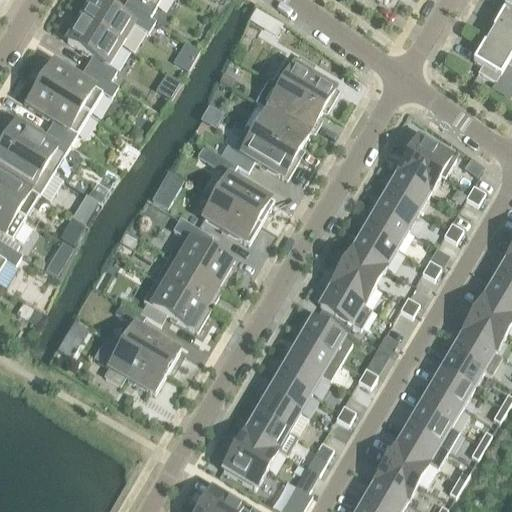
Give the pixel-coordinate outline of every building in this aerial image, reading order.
[(148,24),(162,0),(130,0),(125,9),(148,24)] [(511,0),(502,16),(511,21),(511,0)] [(156,29),(148,24),(125,9),(118,20),(92,4),(79,25),(120,51),(133,29),(150,40),(156,29)] [(511,21),(502,16),(488,41),(511,54),(511,21)] [(269,23),(263,33),(275,40),(281,30),(269,23)] [(107,72),(120,51),(79,25),(66,47),(92,63),(86,73),(109,88),(115,77),(107,72)] [(511,73),(511,54),(488,41),(473,66),(481,71),(477,78),(495,88),(506,70),(511,73)] [(338,98),(313,83),(309,80),(314,72),(298,63),(293,71),(284,66),(271,88),(280,93),(321,118),(325,120),(338,98)] [(109,88),(86,73),(79,84),(49,66),(36,87),(89,120),(102,98),(110,103),(117,93),(109,88)] [(223,80),(219,88),(231,94),(235,86),(223,80)] [(165,81),(155,98),(170,107),(180,90),(165,81)] [(89,120),(36,87),(23,108),(53,127),(48,136),(70,150),(89,120)] [(317,125),(321,118),(280,93),(267,115),(308,140),(309,138),(313,140),(321,127),(317,125)] [(295,161),(308,140),(267,115),(254,137),(295,161)] [(52,180),(70,150),(48,136),(42,144),(12,126),(0,145),(0,148),(2,150),(52,180)] [(299,164),(295,161),(254,137),(245,132),(232,155),(254,167),(286,186),(299,164)] [(455,165),(451,162),(419,143),(407,162),(440,182),(440,181),(444,183),(455,165)] [(52,180),(2,150),(0,154),(0,178),(38,202),(52,180)] [(227,152),(221,162),(248,178),(254,167),(232,155),(227,152)] [(214,160),(208,171),(221,179),(227,168),(214,160)] [(440,182),(407,162),(396,181),(429,200),(440,182)] [(475,184),(484,171),(471,162),(462,175),(475,184)] [(38,202),(0,178),(0,208),(25,224),(38,202)] [(228,181),(215,203),(261,229),(273,208),(228,181)] [(429,200),(396,181),(385,199),(418,219),(429,200)] [(484,199),(472,192),(468,198),(481,206),(484,199)] [(158,195),(151,207),(166,216),(173,204),(158,195)] [(481,206),(468,198),(465,205),(477,212),(481,206)] [(418,219),(385,199),(374,218),(407,237),(418,219)] [(85,202),(79,211),(91,219),(97,210),(85,202)] [(261,229),(215,203),(202,224),(248,251),(261,229)] [(25,224),(0,208),(0,239),(11,246),(25,224)] [(396,256),(407,237),(374,218),(363,237),(396,256)] [(77,251),(86,229),(69,222),(60,244),(77,251)] [(178,225),(172,235),(180,240),(190,246),(205,255),(211,244),(178,225)] [(462,237),(450,229),(447,236),(459,243),(462,237)] [(459,243),(447,236),(443,242),(455,249),(459,243)] [(363,237),(352,255),(385,274),(396,256),(363,237)] [(0,239),(0,248),(14,257),(19,251),(11,246),(0,239)] [(190,246),(177,267),(218,292),(231,270),(205,255),(190,246)] [(0,276),(6,267),(14,272),(20,261),(14,257),(0,248),(0,276)] [(61,251),(45,276),(57,284),(72,258),(61,251)] [(385,274),(352,255),(341,274),(374,293),(385,274)] [(177,267),(169,262),(155,285),(205,315),(205,314),(210,306),(214,309),(221,296),(217,293),(218,292),(177,267)] [(511,269),(505,266),(494,284),(511,294),(511,269)] [(428,267),(425,273),(437,280),(440,274),(428,267)] [(437,280),(425,273),(421,279),(433,286),(437,280)] [(363,312),(374,293),(341,274),(330,292),(363,312)] [(511,294),(494,284),(483,303),(511,319),(511,294)] [(205,315),(155,285),(142,307),(145,308),(166,321),(196,339),(209,316),(205,314),(205,315)] [(371,316),(363,312),(330,292),(319,312),(351,331),(352,331),(360,336),(371,316)] [(511,328),(511,319),(483,303),(472,322),(505,341),(511,328)] [(419,311),(406,304),(403,310),(415,317),(419,311)] [(145,308),(139,319),(160,331),(166,321),(145,308)] [(120,309),(114,319),(130,328),(138,333),(144,323),(120,309)] [(411,324),(415,317),(403,310),(399,316),(411,324)] [(23,311),(17,322),(27,328),(33,318),(23,311)] [(494,359),(505,341),(472,322),(461,340),(494,359)] [(343,345),(311,325),(299,345),(340,369),(351,350),(343,345)] [(74,328),(56,358),(70,366),(87,336),(74,328)] [(179,358),(159,346),(130,328),(117,350),(167,379),(179,358)] [(494,359),(461,340),(450,359),(483,378),(494,359)] [(340,369),(299,345),(288,363),(321,383),(329,387),(340,369)] [(392,356),(380,348),(376,355),(388,362),(392,356)] [(167,379),(117,350),(104,371),(109,374),(104,382),(120,392),(125,384),(154,401),(167,379)] [(483,378),(450,359),(439,377),(472,397),(483,378)] [(321,383),(288,363),(277,382),(310,401),(321,383)] [(377,382),(364,375),(361,381),(373,388),(377,382)] [(472,397),(439,377),(428,396),(461,415),(472,397)] [(369,395),(373,388),(361,381),(357,387),(369,395)] [(310,401),(277,382),(266,401),(299,420),(310,401)] [(461,415),(428,396),(418,415),(450,434),(461,415)] [(299,420),(266,401),(255,419),(288,438),(299,420)] [(506,417),(511,405),(511,403),(506,401),(499,413),(506,417)] [(354,420),(342,413),(339,418),(351,426),(354,420)] [(499,429),(506,417),(499,413),(492,425),(499,429)] [(458,439),(450,434),(418,415),(407,433),(439,452),(447,457),(458,439)] [(351,426),(339,418),(335,425),(347,432),(351,426)] [(288,438),(255,419),(244,438),(277,457),(288,438)] [(439,452),(407,433),(396,452),(428,471),(439,452)] [(277,457),(244,438),(233,456),(266,476),(277,457)] [(484,454),(491,442),(484,438),(477,450),(484,454)] [(333,457),(321,449),(317,456),(329,463),(333,457)] [(477,466),(484,454),(477,450),(470,462),(477,466)] [(428,471),(396,452),(385,470),(417,490),(428,471)] [(254,495),(266,476),(233,456),(222,476),(254,495)] [(329,463),(317,456),(313,462),(325,469),(329,463)] [(406,508),(417,490),(385,470),(374,489),(406,508)] [(462,491),(469,479),(463,475),(455,487),(462,491)] [(311,494),(299,487),(295,493),(307,500),(311,494)] [(455,503),(462,491),(455,487),(448,499),(455,503)] [(403,511),(406,508),(374,489),(363,508),(369,511),(403,511)] [(307,500),(295,493),(291,499),(303,506),(307,500)] [(240,511),(211,495),(200,511),(240,511)]
